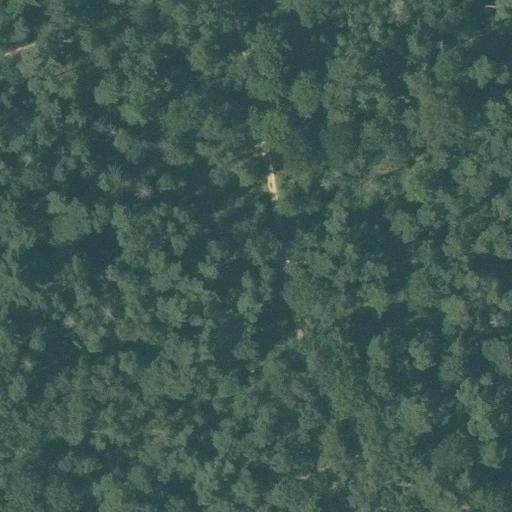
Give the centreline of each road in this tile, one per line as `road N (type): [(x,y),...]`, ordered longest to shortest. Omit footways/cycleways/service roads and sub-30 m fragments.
road 1 (track): [(235,0),(330,511)]
road 2 (track): [(220,511),(511,405)]
road 3 (track): [(0,49),(128,0)]
